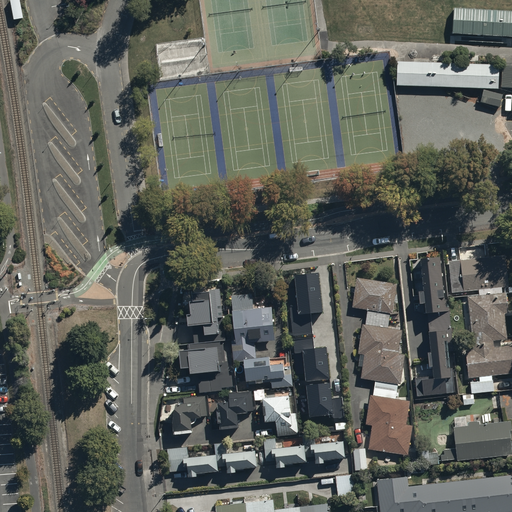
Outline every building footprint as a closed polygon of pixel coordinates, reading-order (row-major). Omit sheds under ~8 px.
[(8,2),(12,23),(22,21),(18,0),(8,2)] [(204,38),(178,41),(180,63),(206,60),(204,38)] [(162,53),(161,80),(185,74),(162,53)] [(495,64),(394,59),(393,87),(494,91),(495,64)] [(511,60),(503,60),(501,84),(511,84),(511,60)] [(466,135),(444,134),(443,149),(466,149),(466,135)] [(503,255),(448,261),(451,293),(466,291),(472,351),(464,352),(467,379),(511,373),(511,344),(506,345),(500,287),(507,287),(503,255)] [(439,262),(423,264),(436,378),(416,378),(420,399),(455,395),(439,262)] [(322,275),(297,277),(299,306),(292,306),(294,336),(312,335),(310,315),(325,314),(322,275)] [(395,283),(354,277),(350,307),(390,313),(395,283)] [(220,291),(194,294),(195,302),(192,303),(194,315),(189,316),(191,328),(194,328),(196,345),(191,345),(192,352),(183,353),(184,369),(194,368),(194,375),(199,374),(201,393),(223,391),(224,387),(233,387),(233,377),(229,377),(228,364),(224,366),(221,343),(227,343),(220,291)] [(254,292),(229,293),(232,362),(257,361),(256,343),(270,342),(269,308),(255,308),(254,292)] [(357,379),(399,385),(403,355),(396,354),(400,331),(360,325),(356,354),(360,355),(357,379)] [(315,339),(295,340),(296,354),(304,353),(306,384),(331,383),(330,348),(316,353),(315,339)] [(269,361),(243,363),(245,385),(256,384),(256,386),(271,384),(271,389),(293,387),(291,369),(283,370),(283,367),(270,368),(269,361)] [(299,388),(301,414),(309,413),(310,417),(317,417),(316,412),(335,411),(333,385),(299,388)] [(215,400),(218,430),(238,427),(237,413),(252,411),(250,389),(226,392),(227,398),(215,400)] [(254,402),(262,401),(263,419),(264,419),(265,425),(276,425),(277,438),(298,436),(296,414),(291,415),(290,397),(265,399),(264,391),(253,391),(254,402)] [(473,395),(462,396),(463,406),(474,406),(473,395)] [(168,406),(171,436),(191,434),(190,419),(205,417),(203,396),(179,398),(180,405),(168,406)] [(368,451),(410,457),(414,426),(407,425),(411,402),(371,397),(367,426),(371,427),(368,451)] [(346,414),(330,415),(331,432),(347,431),(346,414)] [(452,428),(456,462),(510,455),(506,422),(452,428)] [(274,437),(262,438),(265,462),(273,461),(274,469),(284,469),(283,464),(314,461),(315,465),(324,464),(323,460),(346,458),(344,441),(314,444),(313,434),(301,435),(302,446),(275,449),(274,437)] [(185,446),(164,449),(167,472),(185,470),(185,478),(195,478),(195,473),(226,470),(226,474),(235,473),(235,469),(257,467),(255,450),(226,453),(225,443),(212,444),(214,455),(186,458),(185,446)] [(353,451),(355,472),(367,471),(365,448),(354,449),(354,451),(353,451)] [(511,511),(511,474),(375,488),(377,511),(511,511)] [(354,475),(335,476),(337,498),(356,496),(354,475)] [(273,501),(216,508),(216,511),(328,511),(328,505),(275,511),(273,501)]
